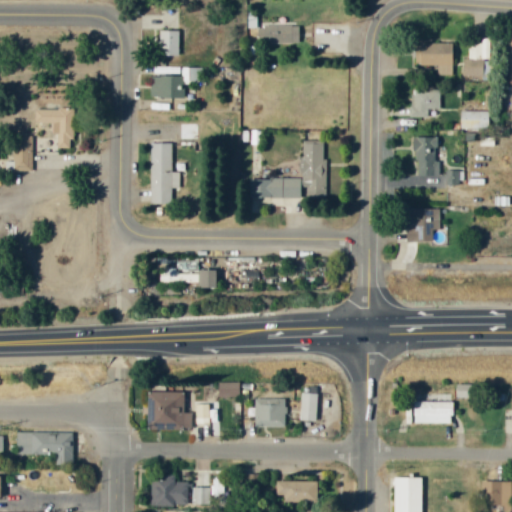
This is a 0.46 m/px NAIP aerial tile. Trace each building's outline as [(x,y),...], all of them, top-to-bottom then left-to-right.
[(298,44),(299,25),(260,24),(260,43),(298,44)] [(158,55),(177,55),(178,31),(158,30),(158,55)] [(482,77),(482,59),(487,59),(488,38),(480,38),(479,43),(468,43),(468,59),(462,59),(461,76),(482,77)] [(451,43),(450,73),(436,73),(436,65),(419,65),(419,62),(416,62),(416,45),(420,45),(420,43),(451,43)] [(149,76),(150,98),(183,98),(183,83),(202,83),(202,67),(180,67),(180,76),(149,76)] [(414,90),(438,89),(438,107),(427,107),(427,116),(409,116),(409,106),(411,106),(410,94),(414,94),(414,90)] [(72,109),(33,108),(33,123),(51,123),(51,135),(56,135),(56,148),(71,148),(72,109)] [(487,129),(487,111),(459,111),(459,128),(487,129)] [(178,124),(179,139),(197,139),(197,123),(178,124)] [(32,170),(31,136),(12,136),(13,171),(32,170)] [(413,136),(413,151),(415,151),(415,160),(417,160),(418,174),(437,174),(437,161),(434,161),(433,147),(437,147),(436,136),(413,136)] [(171,172),(170,143),(149,143),(150,204),(170,204),(170,189),(178,189),(178,172),(171,172)] [(324,198),(324,143),(300,143),(300,178),(249,179),(249,198),(301,198),(324,198)] [(461,171),(445,170),(444,185),(461,185),(461,171)] [(406,209),(406,240),(430,240),(429,228),(437,228),(437,208),(406,209)] [(0,242),(15,242),(15,214),(0,214),(0,242)] [(159,283),(197,284),(198,261),(176,260),(176,270),(160,269),(159,283)] [(214,270),(198,270),(199,288),(214,288),(214,270)] [(217,397),(238,397),(238,382),(216,382),(217,397)] [(145,429),(190,430),(190,413),(183,413),(183,393),(146,392),(145,429)] [(299,421),(315,421),(316,394),(300,393),(299,421)] [(254,427),(284,427),(284,399),(254,399),(254,427)] [(412,402),(411,423),(450,424),(450,402),(412,402)] [(194,404),(195,424),(208,424),(208,404),(194,404)] [(75,465),(76,433),(15,432),(14,454),(54,455),(54,464),(75,465)] [(186,507),(187,482),(173,481),(174,477),(151,477),(150,506),(186,507)] [(420,511),(421,478),(392,478),(391,511),(420,511)] [(210,496),(220,496),(221,479),(211,479),(210,496)] [(511,482),(488,481),(488,505),(500,505),(500,511),(510,511),(511,482)] [(274,495),(283,495),(283,503),(315,503),(315,483),(274,482),(274,495)] [(209,488),(191,488),(191,504),(209,505),(209,488)]
